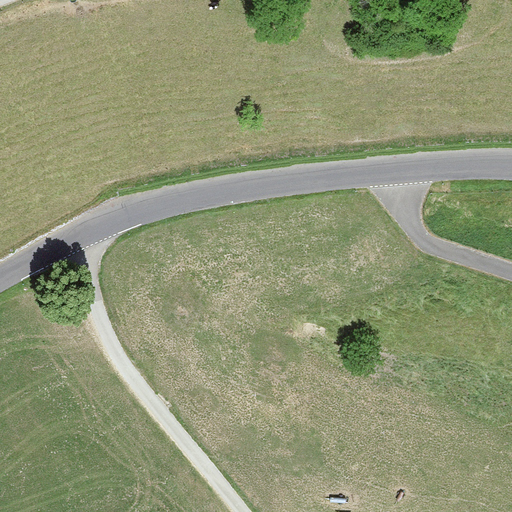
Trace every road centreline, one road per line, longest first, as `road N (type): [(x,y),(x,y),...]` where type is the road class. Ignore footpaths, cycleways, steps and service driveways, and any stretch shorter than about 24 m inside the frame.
road 1 (tertiary): [(511,163),(270,183),(133,213),(87,232)]
road 2 (unclassified): [(241,511),(123,365),(100,315),(87,232)]
